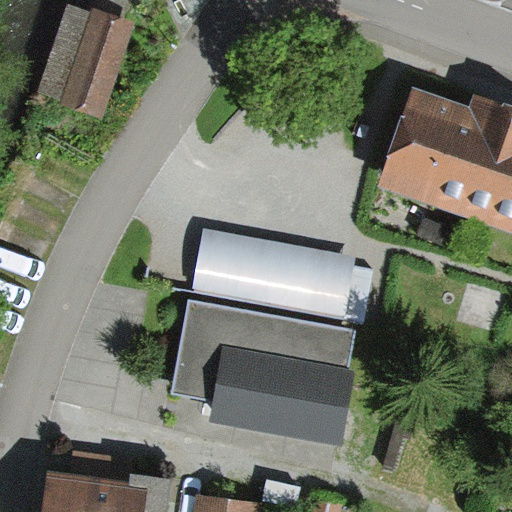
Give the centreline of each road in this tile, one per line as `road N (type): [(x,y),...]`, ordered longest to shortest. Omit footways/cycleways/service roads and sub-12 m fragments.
road 1 (residential): [(0,446),(47,302),(122,161),(201,38),(244,0)]
road 2 (residential): [(392,0),(511,49)]
